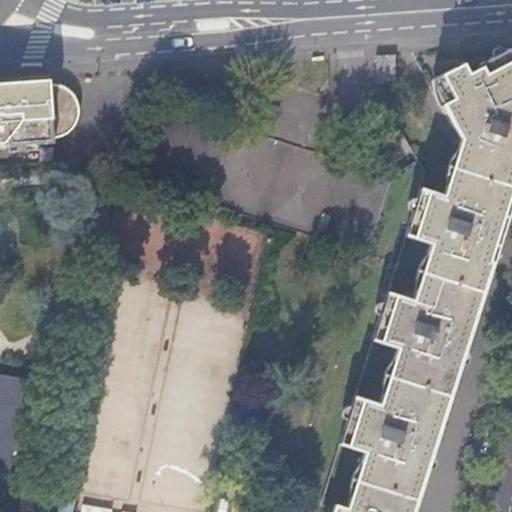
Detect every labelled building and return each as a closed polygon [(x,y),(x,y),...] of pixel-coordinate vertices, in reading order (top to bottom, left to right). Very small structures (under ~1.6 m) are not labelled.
[(508,47),(504,49),(503,50),(481,61),(484,66),(470,73),(464,62),(453,67),(452,83),(450,105),(462,127),(469,123),(465,136),(463,135),(459,146),(462,148),(458,161),(451,182),(448,181),(444,192),(420,184),(416,194),(405,230),(431,238),(427,249),(430,250),(419,285),(416,284),(413,295),(387,287),(384,298),(380,311),(372,335),(398,343),(394,353),(397,354),(386,389),(383,388),(380,400),(354,392),(351,403),(347,417),(339,439),(365,447),(362,457),(364,458),(353,493),(350,492),(347,503),(336,499),(331,511),(412,511),(419,490),(448,397),(468,332),(482,288),(491,259),(487,258),(509,186),(511,177),(511,54),(509,49),(508,47)] [(396,83),(394,55),(375,56),(376,84),(396,83)] [(452,83),(453,67),(436,76),(442,89),(450,105),(452,83)] [(0,144),(0,145),(2,145),(3,145),(4,145),(5,145),(7,144),(8,144),(9,143),(10,142),(10,141),(10,146),(27,144),(40,144),(56,142),(56,138),(59,137),(64,136),(68,134),(72,131),(75,127),(78,123),(80,119),(81,114),(81,109),(81,105),(80,101),(78,97),(78,96),(76,93),(73,90),(69,88),(65,86),(61,84),(57,84),(52,84),(52,79),(16,81),(0,82),(0,144)] [(412,207),(416,194),(415,193),(411,193),(409,194),(407,196),(406,199),(406,202),(407,204),(409,206),(412,207)] [(237,214),(211,205),(208,215),(234,223),(237,214)] [(325,215),(317,239),(325,241),(333,217),(325,215)] [(377,310),(380,311),(384,298),(381,297),(378,298),(376,299),(374,301),(374,305),(375,307),(377,310)] [(389,373),(396,343),(375,338),(368,368),(389,373)] [(0,374),(0,500),(6,501),(26,379),(0,374)] [(343,415),(347,417),(351,403),(348,403),(346,404),(344,405),(342,408),(341,410),(342,413),(343,415)]
